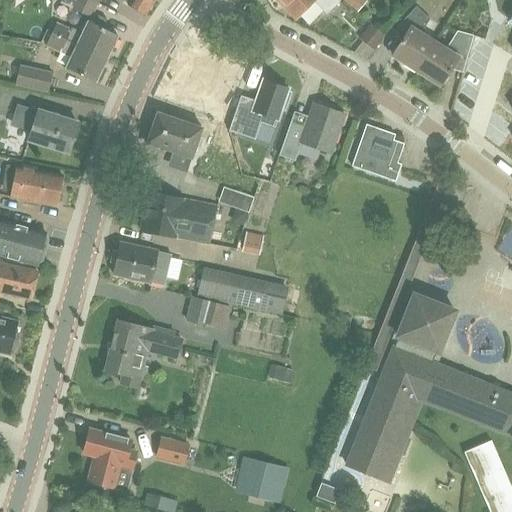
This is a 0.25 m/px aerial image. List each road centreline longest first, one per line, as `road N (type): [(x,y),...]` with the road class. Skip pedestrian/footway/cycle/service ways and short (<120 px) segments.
road 1 (tertiary): [(31,451),(120,121),(189,0)]
road 2 (residential): [(511,191),(362,82),(220,0)]
